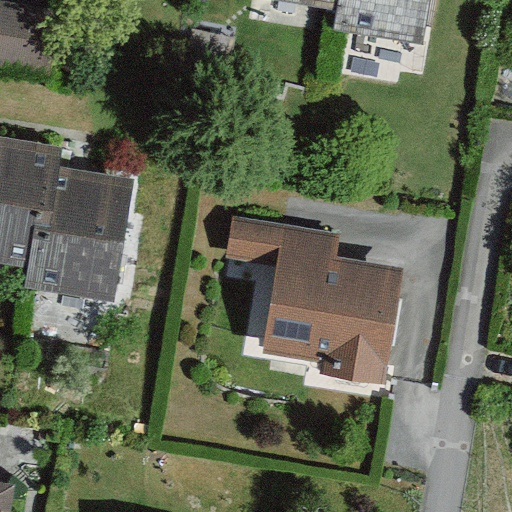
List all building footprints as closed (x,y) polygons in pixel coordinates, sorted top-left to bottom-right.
[(0,0),(0,52),(52,55),(55,4),(0,0)] [(295,0),(346,8),(347,0),(295,0)] [(421,35),(426,0),(347,0),(346,8),(344,22),(421,35)] [(0,160),(0,278),(30,283),(46,182),(49,169),(0,160)] [(104,309),(123,195),(46,182),(30,283),(27,297),(104,309)] [(333,235),(232,220),(226,259),(265,265),(253,349),(334,361),(329,394),(374,401),(393,277),(328,268),(333,235)]
